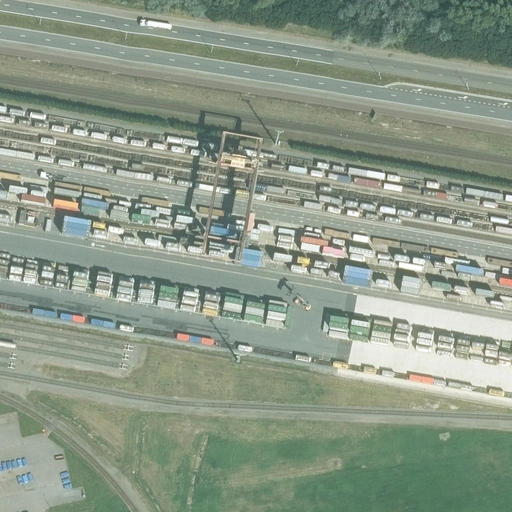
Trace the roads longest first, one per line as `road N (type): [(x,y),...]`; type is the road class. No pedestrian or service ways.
road 1 (primary): [(511,88),(0,4)]
road 2 (primary): [(0,34),(511,117)]
